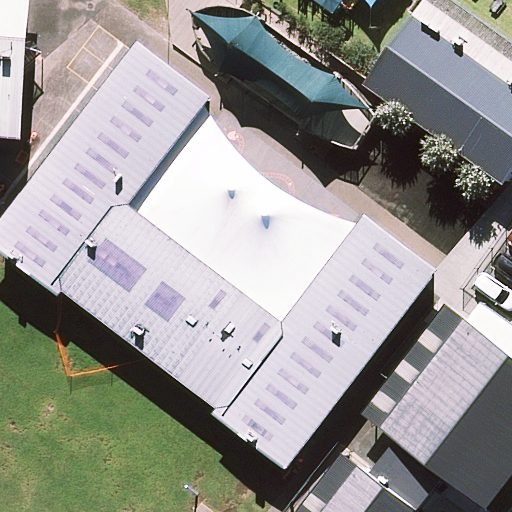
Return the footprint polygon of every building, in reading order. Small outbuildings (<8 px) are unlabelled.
[(0,0),(0,118),(21,120),(29,0),(0,0)] [(511,146),(511,50),(446,0),(397,0),(360,49),(503,158),(511,146)] [(385,0),(367,0),(379,8),(385,0)] [(216,66),(138,6),(0,185),(0,210),(295,436),(445,240),(375,187),(288,300),(129,179),(216,66)] [(511,457),(511,319),(470,287),(382,401),(491,485),(511,457)] [(393,511),(424,473),(361,425),(294,511),(393,511)]
